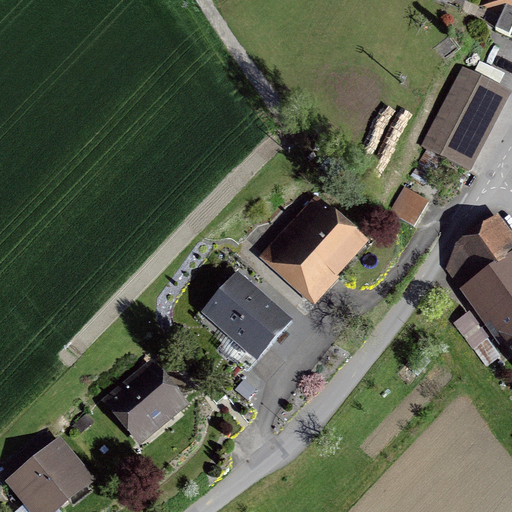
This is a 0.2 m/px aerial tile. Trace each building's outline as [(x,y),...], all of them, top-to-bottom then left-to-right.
[(511,0),(487,0),(487,3),(505,10),(495,30),(509,37),(511,29),(511,0)] [(497,89),(463,72),(423,148),(457,166),(497,89)] [(404,188),(389,213),(413,228),(428,202),(404,188)] [(287,260),(316,286),(357,241),(313,202),(297,220),(302,224),(291,236),(287,232),(264,257),(278,270),(287,260)] [(511,256),(489,224),(458,245),(464,254),(447,268),(463,290),(470,285),(511,343),(511,266),(508,260),(511,256)] [(209,312),(255,354),(283,323),(236,281),(209,312)] [(468,314),(455,323),(486,366),(499,357),(468,314)] [(182,404),(151,368),(109,403),(139,439),(182,404)] [(57,447),(15,482),(37,510),(48,500),(55,508),(86,483),(57,447)]
